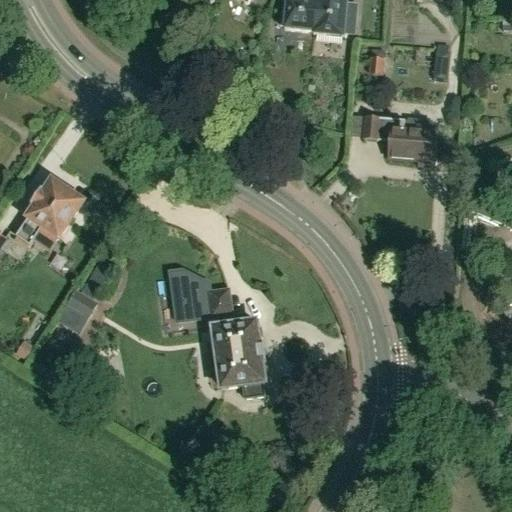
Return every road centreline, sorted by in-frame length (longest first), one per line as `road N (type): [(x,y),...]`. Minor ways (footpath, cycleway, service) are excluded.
road 1 (secondary): [(377,376),(359,296),(314,232),(81,74),(25,0)]
road 2 (tertiary): [(511,436),(452,384),(377,376)]
road 3 (secondary): [(335,511),(367,445),(377,376)]
